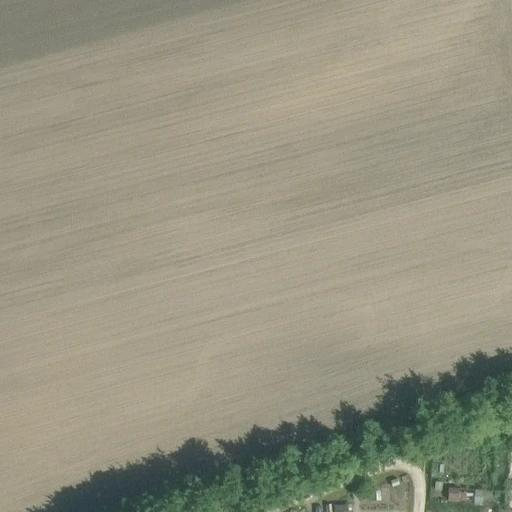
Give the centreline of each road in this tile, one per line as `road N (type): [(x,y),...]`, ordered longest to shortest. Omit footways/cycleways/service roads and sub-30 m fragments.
road 1 (unclassified): [(190,511),(511,397)]
road 2 (track): [(270,511),(391,462),(411,466),(420,481)]
